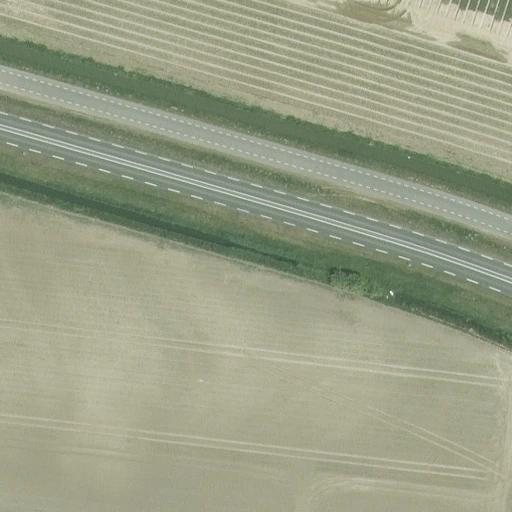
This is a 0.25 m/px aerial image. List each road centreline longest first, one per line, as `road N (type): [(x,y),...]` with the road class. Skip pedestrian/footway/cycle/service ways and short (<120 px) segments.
road 1 (track): [(511,457),(503,511),(78,511),(0,502)]
road 2 (primary): [(511,282),(0,127)]
road 3 (unclassified): [(511,228),(0,77)]
